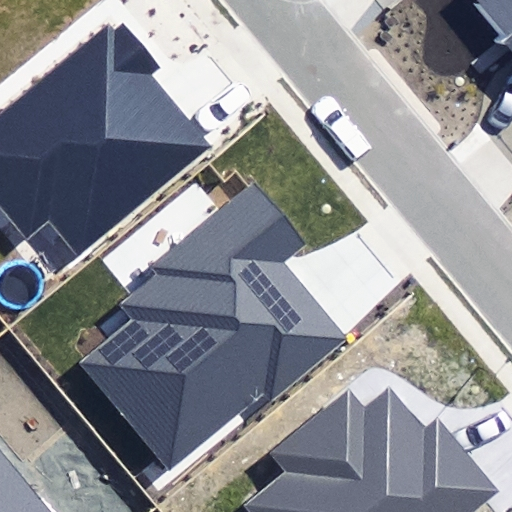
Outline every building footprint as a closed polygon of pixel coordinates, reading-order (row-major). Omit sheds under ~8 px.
[(511,0),(466,0),(511,55),(511,0)] [(50,221),(77,254),(208,147),(151,77),(162,69),(125,24),(115,32),(110,26),(0,115),(0,203),(28,238),(50,221)] [(81,366),(167,473),(264,395),(270,402),(345,342),(282,263),(305,244),(256,183),(153,266),(159,273),(119,304),(134,323),(81,366)] [(470,511),(494,492),(435,423),(426,431),(387,385),(361,407),(346,388),(266,455),(281,473),(242,505),(248,511),(470,511)] [(0,511),(51,511),(0,450),(0,511)]
